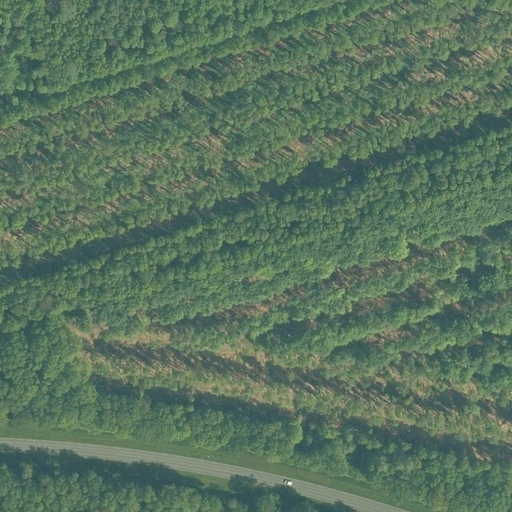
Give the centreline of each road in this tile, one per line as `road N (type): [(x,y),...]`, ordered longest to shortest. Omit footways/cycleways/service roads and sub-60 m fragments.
road 1 (track): [(0,309),(188,243),(358,196),(511,138)]
road 2 (primary): [(0,444),(208,467),(386,511)]
